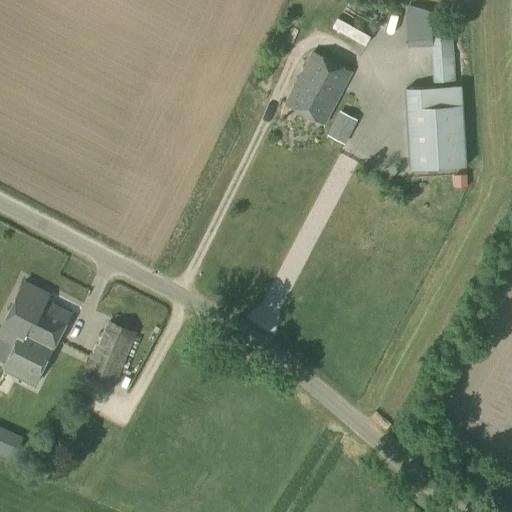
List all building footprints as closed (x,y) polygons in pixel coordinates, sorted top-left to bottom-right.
[(429,22),(430,36),(452,34),(451,21),(429,22)] [(323,124),(350,73),(310,52),(283,103),(323,124)] [(453,57),(431,58),(432,82),(454,81),(453,57)] [(461,86),(405,89),(405,92),(410,170),(465,166),(461,86)] [(335,118),(330,128),(348,137),(357,120),(348,115),(344,122),(335,118)] [(467,187),(466,174),(453,175),(454,187),(467,187)] [(32,327),(56,339),(69,313),(45,301),(48,293),(23,280),(0,325),(0,330),(15,338),(12,345),(13,345),(15,342),(22,346),(32,327)] [(110,386),(133,331),(111,322),(101,346),(98,345),(86,376),(110,386)] [(79,352),(89,357),(98,338),(88,333),(79,352)] [(0,438),(0,455),(12,461),(19,447),(0,438)] [(511,478),(491,504),(501,511),(510,511),(511,510),(511,478)]
